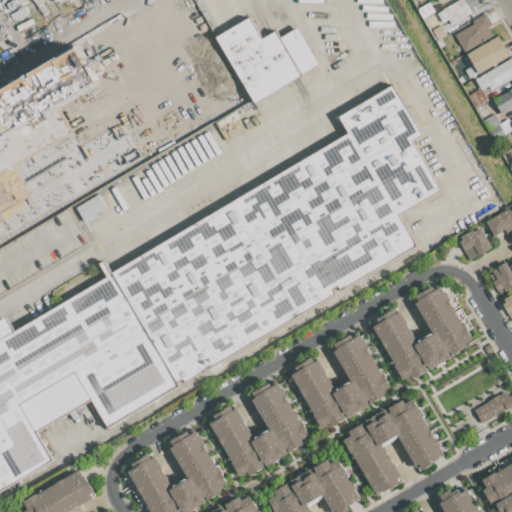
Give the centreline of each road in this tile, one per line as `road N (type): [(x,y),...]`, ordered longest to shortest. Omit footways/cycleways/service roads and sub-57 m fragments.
road 1 (residential): [(128,450),(419,274)]
road 2 (residential): [(0,71),(120,0)]
